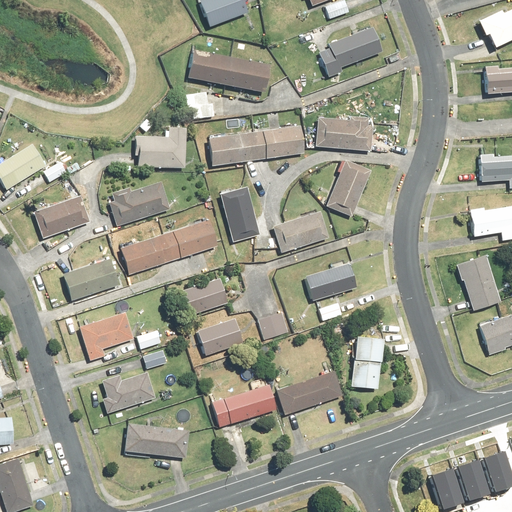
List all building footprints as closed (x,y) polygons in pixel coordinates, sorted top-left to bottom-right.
[(200,0),(201,0),(211,27),(249,13),(243,0),(200,0)] [(344,1),(324,7),(328,20),(348,14),(344,1)] [(504,11),(481,21),(487,35),(491,33),(498,49),(511,42),(511,10),(506,14),(504,11)] [(342,67),(383,51),(373,27),(329,44),(331,48),(319,52),(330,79),(344,73),(342,67)] [(195,48),(188,77),(266,93),(272,64),(195,48)] [(484,65),(487,93),(511,90),(511,67),(499,69),(498,64),(484,65)] [(211,93),(183,94),(184,118),(212,116),(211,93)] [(318,117),(316,146),(372,151),(374,127),(369,126),(369,116),(351,115),(350,119),(318,117)] [(138,156),(138,167),(185,168),(186,127),(169,126),(169,137),(136,136),(135,156),(138,156)] [(208,139),(212,166),(305,153),(301,126),(208,139)] [(0,162),(0,178),(7,190),(46,166),(32,143),(0,162)] [(493,154),(480,155),(481,181),(509,180),(509,189),(511,188),(511,155),(493,157),(493,154)] [(352,217),(371,169),(345,159),(326,206),(352,217)] [(59,161),(41,172),(48,183),(66,173),(59,161)] [(110,203),(117,225),(171,208),(162,182),(131,191),(130,187),(112,192),(115,202),(110,203)] [(248,186),(220,194),(233,241),(261,234),(248,186)] [(81,195),(34,212),(44,238),(90,222),(81,195)] [(483,208),(470,209),(474,235),(501,232),(502,239),(511,238),(511,206),(483,210),(483,208)] [(321,210),(273,225),(282,253),(330,238),(321,210)] [(120,247),(128,274),(218,246),(209,219),(120,247)] [(43,245),(29,254),(33,261),(47,251),(43,245)] [(501,301),(486,254),(454,264),(460,281),(463,280),(473,310),(501,301)] [(111,258),(63,273),(72,300),(120,285),(111,258)] [(350,262),(306,275),(313,300),(357,287),(350,262)] [(182,289),(191,315),(228,303),(219,277),(182,289)] [(337,303),(317,310),(321,322),(341,315),(337,303)] [(125,311),(79,326),(90,360),(105,355),(103,348),(134,338),(125,311)] [(282,311),(255,321),(262,342),(290,332),(282,311)] [(511,314),(479,325),(488,355),(506,349),(505,347),(511,344),(511,314)] [(235,317),(196,329),(205,356),(244,343),(235,317)] [(160,329),(134,337),(138,350),(164,343),(160,329)] [(386,338),(358,335),(352,386),(380,389),(386,338)] [(164,349),(141,356),(145,371),(168,364),(164,349)] [(334,369),(276,389),(285,415),(343,395),(334,369)] [(103,398),(107,412),(155,397),(147,372),(121,381),(119,375),(102,380),(108,397),(103,398)] [(269,383),(212,401),(220,426),(277,409),(269,383)] [(0,416),(0,444),(14,444),(12,416),(0,416)] [(188,429),(128,422),(125,451),(185,458),(188,429)] [(485,461),(495,493),(511,488),(511,466),(508,454),(485,461)] [(19,457),(0,463),(0,488),(7,511),(10,511),(34,504),(19,457)] [(459,468),(468,500),(491,493),(482,461),(459,468)] [(432,477),(441,509),(464,503),(455,470),(432,477)]
